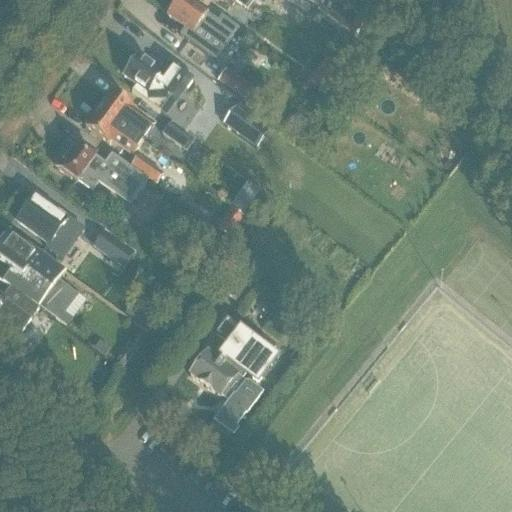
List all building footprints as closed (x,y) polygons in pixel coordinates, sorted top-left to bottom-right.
[(186,0),(178,0),(166,17),(184,30),(179,37),(215,63),(238,31),(220,18),(217,23),(207,16),(207,15),(186,0)] [(210,0),(217,5),(220,0),(229,0),(250,14),(256,5),(248,0),(210,0)] [(305,0),(318,9),(324,0),(305,0)] [(347,37),(338,50),(376,77),(384,64),(347,37)] [(194,80),(171,63),(161,76),(136,58),(121,78),(135,88),(130,94),(142,103),(154,86),(170,98),(177,89),(201,106),(210,94),(193,81),(194,80)] [(336,83),(318,70),(309,82),(327,95),(336,83)] [(225,71),(217,82),(254,110),(262,99),(225,71)] [(110,93),(98,110),(143,142),(153,128),(132,113),(134,110),(110,93)] [(195,104),(181,121),(203,140),(218,124),(195,104)] [(143,142),(98,110),(85,129),(108,146),(111,141),(132,157),(143,142)] [(235,110),(223,126),(256,150),(268,133),(235,110)] [(193,144),(168,126),(160,136),(186,154),(193,144)] [(110,157),(104,165),(75,144),(56,170),(90,195),(97,186),(128,209),(147,184),(110,157)] [(162,177),(137,159),(130,168),(155,186),(162,177)] [(34,198),(15,224),(47,248),(45,251),(61,262),(83,233),(34,198)] [(224,222),(218,231),(228,238),(234,229),(224,222)] [(9,288),(39,309),(64,327),(70,318),(60,311),(72,295),(57,284),(64,274),(8,233),(0,244),(0,264),(10,272),(2,282),(9,288)] [(122,271),(133,256),(104,236),(93,250),(122,271)] [(249,287),(240,280),(227,297),(236,304),(249,287)] [(0,318),(21,333),(39,309),(9,288),(1,299),(0,298),(0,318)] [(207,354),(189,378),(218,400),(225,391),(238,401),(221,423),(234,433),(245,418),(262,395),(250,386),(246,383),(246,384),(242,381),(244,379),(257,389),(279,360),(239,329),(238,330),(226,321),(215,335),(227,345),(215,360),(207,354)] [(148,338),(141,332),(114,367),(121,372),(148,338)]
